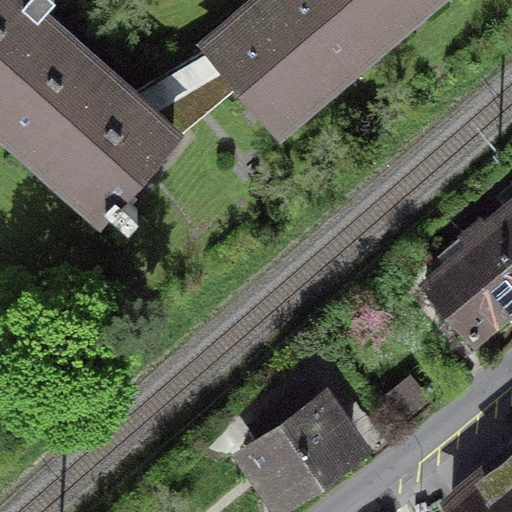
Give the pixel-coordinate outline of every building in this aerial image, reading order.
[(0,0),(0,113),(103,205),(106,202),(127,220),(137,208),(117,190),(173,128),(133,92),(130,90),(120,101),(71,57),(13,6),(18,0),(27,0),(37,8),(44,0),(0,0)] [(239,82),(275,126),(421,0),(285,0),(228,49),(217,37),(208,44),(210,48),(133,92),(173,128),(179,134),(239,82)] [(511,199),(484,224),(479,218),(463,232),(471,241),(425,281),(474,337),(511,304),(511,199)] [(346,436),(323,403),(328,399),(321,389),(311,396),(305,388),(255,424),(263,435),(255,441),(251,436),(241,443),(248,453),(253,450),(276,484),(271,487),(279,498),(289,491),(285,486),(345,445),(348,449),(357,442),(350,432),(346,436)] [(511,511),(511,410),(434,475),(463,511),(511,511)]
